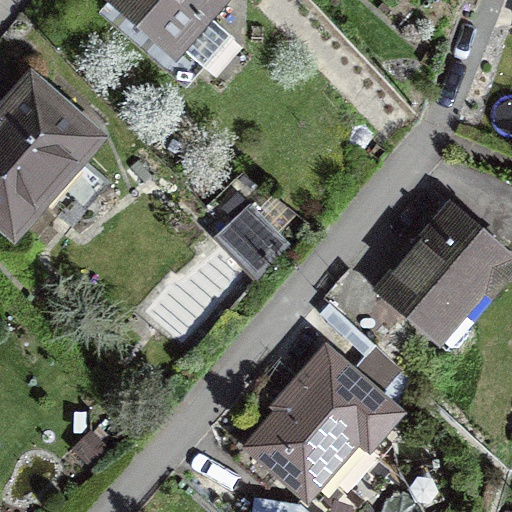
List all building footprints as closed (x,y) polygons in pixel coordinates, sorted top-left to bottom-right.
[(96,0),(95,1),(174,72),(184,60),(222,93),(251,60),(214,27),(238,0),(96,0)] [(109,140),(31,72),(0,106),(0,236),(14,249),(109,140)] [(393,117),(378,100),(362,114),(377,131),(393,117)] [(254,285),(291,249),(238,193),(221,209),(232,221),(211,241),(254,285)] [(511,287),(511,257),(448,203),(370,294),(377,300),(367,311),(396,335),(405,324),(440,353),(445,347),(459,359),(481,334),(476,329),(511,287)] [(268,411),(274,416),(241,453),(307,511),(320,496),(328,502),(367,459),(370,462),(429,395),(328,306),(317,318),(364,360),(355,370),(327,345),(268,411)] [(111,451),(91,431),(71,451),(90,471),(111,451)] [(295,511),(296,507),(254,500),(251,511),(295,511)]
